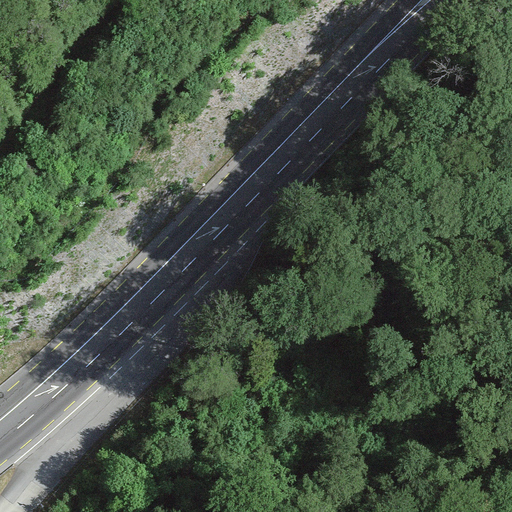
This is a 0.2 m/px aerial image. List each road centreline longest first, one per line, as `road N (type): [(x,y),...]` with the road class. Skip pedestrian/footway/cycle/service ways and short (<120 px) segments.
road 1 (primary): [(438,0),(156,291),(0,435)]
road 2 (track): [(4,511),(80,431),(156,291)]
road 3 (track): [(0,154),(124,0)]
